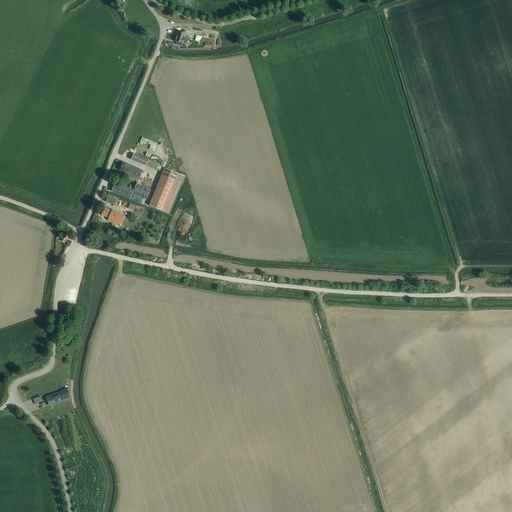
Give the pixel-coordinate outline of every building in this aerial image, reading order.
[(178,31),(176,36),(184,38),(186,33),(186,30),(183,29),(182,32),(178,31)] [(175,41),(177,41),(176,44),(185,47),(187,39),(184,38),(176,36),(175,41)] [(141,161),(146,164),(146,165),(156,170),(158,164),(148,160),(149,158),(143,156),(141,161)] [(123,162),(120,170),(125,172),(124,175),(138,180),(142,170),(123,162)] [(164,168),(155,191),(149,205),(169,213),(184,176),(178,173),(164,168)] [(115,182),(111,191),(130,199),(132,194),(134,189),(129,187),(115,182)] [(134,189),(132,194),(146,199),(150,190),(136,184),(134,189)] [(105,201),(116,205),(117,204),(126,207),(128,203),(118,199),(119,198),(108,194),(105,201)] [(120,225),(124,215),(112,210),(111,210),(104,207),(101,215),(108,217),(107,220),(120,225)] [(71,234),(66,231),(61,240),(64,241),(65,238),(68,240),(71,234)] [(50,405),(67,398),(70,397),(68,390),(47,398),(50,405)]
